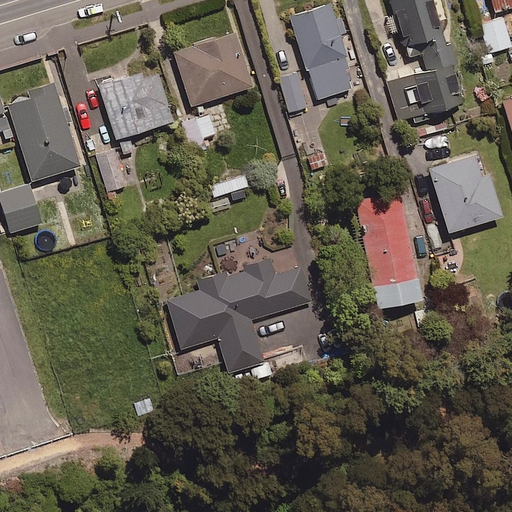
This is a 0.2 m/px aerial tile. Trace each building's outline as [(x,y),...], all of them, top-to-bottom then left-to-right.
[(335,28),(339,27),(330,0),(308,0),(287,7),(317,94),(350,83),(344,66),(348,65),(335,28)] [(439,15),(445,13),(441,0),(394,0),(416,71),(386,80),(398,119),(464,100),(453,63),(458,62),(452,42),(447,43),(439,15)] [(487,47),(510,41),(502,12),(479,19),(487,47)] [(190,100),(251,79),(231,23),(171,44),(190,100)] [(156,67),(140,72),(137,62),(88,78),(93,93),(99,91),(113,133),(171,114),(156,67)] [(288,106),(305,101),(295,67),(277,73),(288,106)] [(65,101),(60,103),(52,80),(4,96),(30,174),(78,158),(63,114),(69,112),(65,101)] [(511,87),(499,91),(511,135),(511,87)] [(189,148),(216,140),(207,109),(180,116),(189,148)] [(105,187),(124,181),(113,144),(94,150),(105,187)] [(487,166),(479,168),(473,148),(432,161),(437,174),(429,177),(444,225),(500,208),(487,166)] [(211,192),(247,181),(244,171),(208,181),(211,192)] [(0,199),(9,229),(40,219),(27,179),(0,187),(0,199)] [(373,296),(418,287),(398,186),(352,195),(356,214),(352,215),(360,256),(365,255),(373,296)] [(300,261),(273,269),(268,252),(195,273),(198,284),(164,294),(178,342),(216,331),(226,365),(262,355),(250,313),(310,295),(300,261)]
